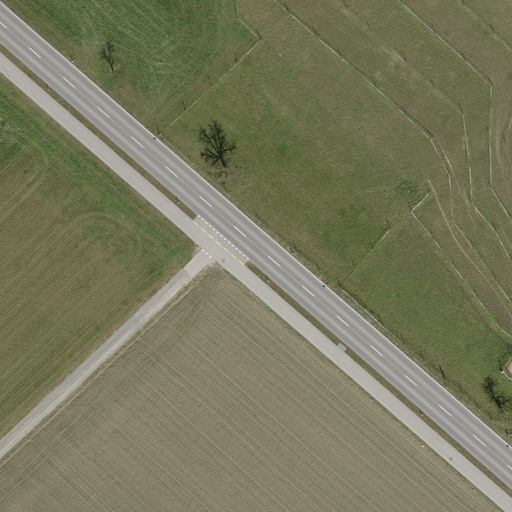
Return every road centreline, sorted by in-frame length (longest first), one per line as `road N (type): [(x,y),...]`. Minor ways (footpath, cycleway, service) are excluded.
road 1 (tertiary): [(511,470),(0,21)]
road 2 (track): [(235,227),(0,451)]
